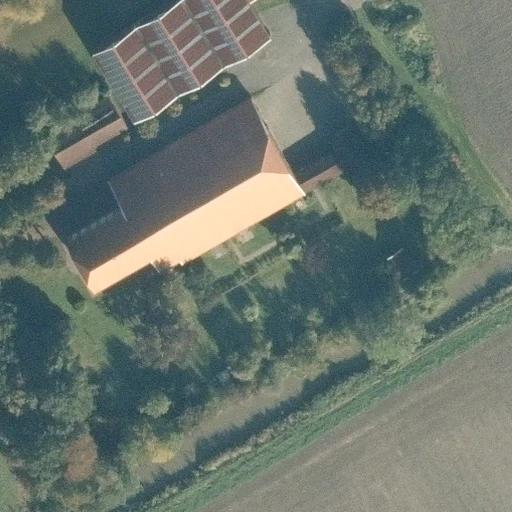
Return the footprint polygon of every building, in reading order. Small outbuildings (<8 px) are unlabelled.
[(274,34),(252,0),(181,0),(95,53),(119,87),(139,119),(274,34)] [(119,87),(47,131),(68,164),(139,119),(119,87)] [(295,168),(253,91),(106,173),(125,208),(71,238),(96,283),(157,250),(167,269),(309,190),(295,168)] [(366,155),(349,127),(330,138),(334,145),(295,168),(309,190),(366,155)] [(408,245),(392,250),(399,272),(415,267),(408,245)]
